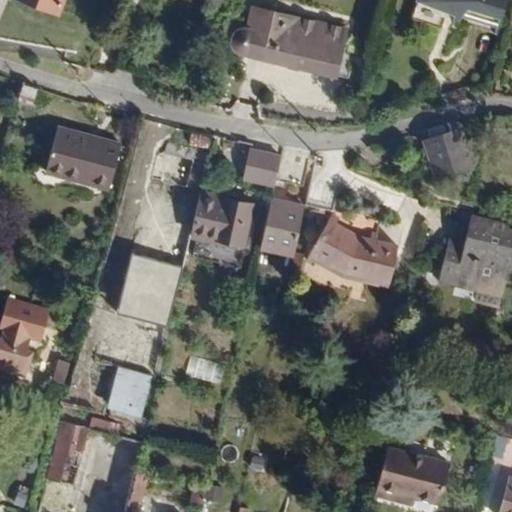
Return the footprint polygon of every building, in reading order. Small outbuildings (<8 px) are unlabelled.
[(14,0),(50,14),(56,0),(14,0)] [(494,38),(505,0),(415,0),(414,3),(461,17),(458,26),(494,38)] [(334,80),(345,32),(250,10),(245,31),(238,33),(235,34),(232,37),(230,40),(230,44),(231,50),(236,56),(334,80)] [(144,79),(152,51),(124,43),(116,71),(144,79)] [(30,107),(34,91),(21,87),(16,103),(30,107)] [(107,192),(119,148),(55,131),(43,175),(107,192)] [(466,162),(462,144),(457,133),(423,143),(433,172),(466,162)] [(475,166),(482,138),(462,144),(466,162),(433,172),(434,179),(475,166)] [(184,192),(194,151),(165,145),(164,154),(155,159),(149,182),(184,192)] [(272,188),(277,158),(244,153),(239,182),(272,188)] [(301,188),(307,158),(281,153),(275,182),(301,188)] [(242,249),(251,207),(198,194),(188,239),(210,245),(210,241),(242,249)] [(293,259),(304,209),(269,202),(258,251),(293,259)] [(396,249),(374,243),(378,224),(340,221),(331,215),(308,255),(342,276),(389,288),(396,249)] [(511,235),(508,234),(508,230),(469,220),(463,245),(461,251),(446,247),(437,283),(475,292),(501,299),(507,271),(511,271),(511,235)] [(239,266),(242,249),(210,241),(210,245),(188,239),(185,255),(239,266)] [(461,251),(463,245),(448,241),(446,247),(461,251)] [(167,332),(181,270),(131,255),(114,316),(167,332)] [(501,299),(475,292),(472,305),(498,311),(501,299)] [(40,344),(48,314),(4,302),(0,318),(0,363),(25,370),(31,352),(26,350),(29,340),(40,344)] [(186,375),(222,382),(225,365),(189,358),(186,375)] [(140,420),(152,378),(116,369),(104,411),(140,420)] [(144,436),(147,421),(140,420),(104,411),(102,419),(124,424),(144,436)] [(135,471),(142,444),(107,435),(110,424),(91,419),(88,430),(58,423),(35,511),(125,511),(128,503),(135,471)] [(502,462),(507,441),(495,438),(490,460),(502,462)] [(439,507),(447,468),(385,452),(374,498),(411,507),(412,500),(439,507)] [(140,506),(148,473),(135,471),(128,503),(140,506)] [(511,511),(511,482),(508,481),(499,511),(511,511)] [(200,511),(202,503),(206,487),(193,484),(187,510),(199,511),(200,511)] [(213,506),(217,490),(206,487),(202,503),(213,506)]
